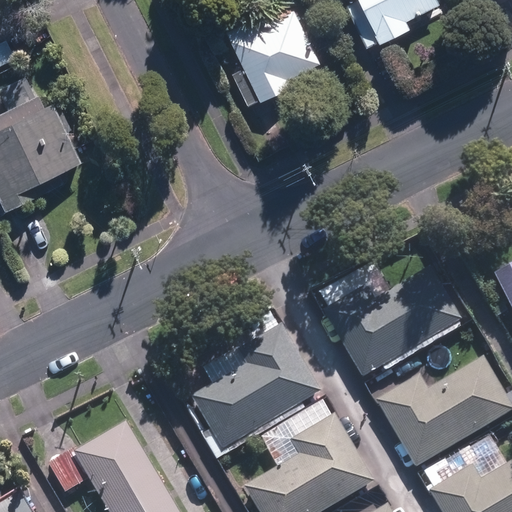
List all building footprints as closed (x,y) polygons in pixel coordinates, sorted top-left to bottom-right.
[(353,0),(345,5),(366,48),(378,42),(378,44),(410,29),(406,21),(438,5),(435,0),(353,0)] [(223,32),(241,68),(229,74),(245,106),(257,101),(258,102),(289,87),(286,80),(318,64),(292,9),(265,22),(261,14),(223,32)] [(0,25),(0,48),(9,44),(0,25)] [(225,48),(217,32),(205,38),(213,54),(225,48)] [(0,98),(6,111),(0,113),(0,204),(3,212),(62,183),(58,173),(80,162),(52,104),(43,108),(38,96),(35,97),(25,78),(0,89),(0,98)] [(511,266),(490,278),(511,320),(511,266)] [(458,321),(427,268),(372,301),(363,286),(320,311),(360,379),(458,321)] [(326,306),(339,298),(330,284),(318,292),(326,306)] [(278,330),(271,320),(250,332),(256,343),(239,353),(247,368),(192,400),(223,453),(322,395),(282,327),(278,330)] [(511,411),(480,358),(425,391),(416,376),(373,402),(413,469),(511,411)] [(258,511),(313,511),(371,478),(331,410),(288,436),(297,451),(242,483),(258,511)] [(178,511),(123,417),(75,445),(74,443),(45,459),(62,489),(86,475),(108,511),(178,511)] [(221,451),(206,427),(199,431),(214,456),(221,451)] [(511,511),(511,460),(478,480),(469,466),(426,491),(437,511),(511,511)] [(27,511),(14,488),(0,496),(0,511),(27,511)] [(391,511),(385,500),(364,511),(391,511)]
